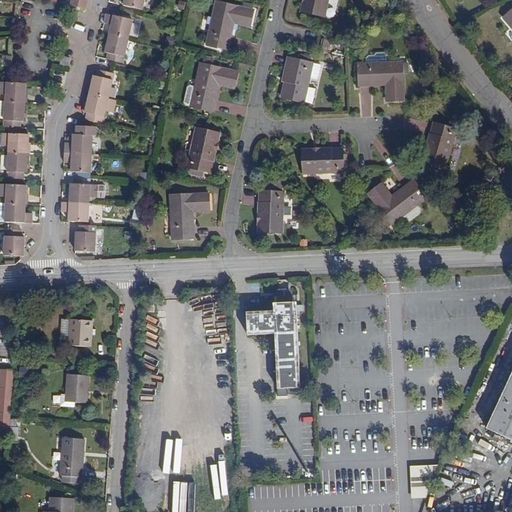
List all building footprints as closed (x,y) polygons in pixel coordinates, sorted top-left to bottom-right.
[(144,0),(123,0),(123,4),(142,9),(144,0)] [(327,0),(304,0),(302,12),(324,17),(327,0)] [(253,11),(217,3),(207,45),(228,50),(234,23),(249,26),(253,11)] [(511,9),(502,18),(511,29),(511,9)] [(109,34),(127,38),(131,20),(113,16),(111,25),(103,23),(101,32),(109,34)] [(122,62),(127,38),(109,34),(105,52),(108,52),(107,59),(122,62)] [(366,64),(358,65),(359,86),(386,85),(387,101),(404,101),(402,62),(386,63),(385,53),(376,54),(373,57),(368,57),(365,59),(366,64)] [(287,82),(286,81),(282,98),(303,103),(309,78),(317,80),(320,65),(312,63),(309,63),(311,57),(299,55),(298,60),(292,59),(287,82)] [(67,66),(69,58),(62,56),(60,64),(67,66)] [(289,58),(284,81),(286,81),(287,82),(292,59),(289,58)] [(187,106),(190,107),(211,112),(218,84),(234,88),(237,72),(200,64),(195,86),(189,85),(184,104),(187,106)] [(90,93),(108,98),(114,73),(98,69),(96,76),(94,75),(90,93)] [(0,94),(5,95),(4,101),(23,102),(24,93),(24,83),(0,81),(0,94)] [(112,111),(115,99),(108,98),(90,93),(88,103),(85,112),(88,113),(86,119),(102,123),(104,117),(106,110),(112,111)] [(0,116),(3,117),(3,126),(19,127),(19,121),(22,121),(23,102),(4,101),(0,100),(0,116)] [(456,130),(434,124),(424,163),(446,169),(456,130)] [(64,152),(91,154),(92,135),(96,135),(96,126),(77,125),(76,134),(73,134),(73,142),(65,142),(64,152)] [(219,134),(196,129),(188,168),(210,173),(219,134)] [(9,145),(8,152),(28,153),(29,145),(30,135),(2,132),(1,145),(9,145)] [(342,149),(302,151),(303,174),(343,172),(342,149)] [(28,153),(8,152),(6,178),(23,179),(23,173),(27,173),(28,153)] [(90,171),(91,154),(64,152),(64,162),(71,162),(71,170),(90,171)] [(391,167),(398,179),(406,175),(399,162),(391,167)] [(427,198),(414,181),(392,197),(382,184),(369,194),(391,224),(427,198)] [(0,196),(4,197),(4,203),(5,203),(24,204),(24,195),(25,186),(0,183),(0,196)] [(70,202),(88,203),(89,197),(97,197),(104,198),(105,184),(97,184),(70,183),(70,193),(70,202)] [(282,193),(260,192),(258,232),(281,233),(282,193)] [(208,194),(170,196),(172,240),(193,239),(192,212),(209,211),(208,194)] [(4,203),(0,202),(0,220),(4,221),(21,222),(30,223),(31,214),(23,213),(24,204),(5,203),(4,203)] [(68,222),(79,223),(88,223),(88,203),(70,202),(67,202),(62,202),(61,211),(68,212),(68,222)] [(75,232),(74,251),(95,252),(96,227),(79,226),(79,232),(75,232)] [(21,230),(4,229),(2,256),(19,257),(21,258),(23,238),(20,238),(21,230)] [(278,287),(278,302),(293,301),(293,286),(278,287)] [(293,301),(278,302),(275,302),(275,309),(248,311),(249,333),(276,332),(277,349),(279,387),(301,386),(297,301),(293,301)] [(69,336),(70,319),(60,318),(60,322),(61,322),(60,336),(69,336)] [(91,335),(91,329),(92,321),(70,319),(69,336),(68,345),(90,347),(91,335)] [(0,376),(0,432),(8,434),(9,419),(13,371),(1,370),(0,376)] [(88,376),(67,374),(66,395),(62,395),(61,406),(74,406),(74,402),(86,403),(88,376)] [(511,374),(487,429),(500,435),(511,440),(511,374)] [(63,438),(60,475),(81,477),(84,439),(63,438)] [(410,468),(411,500),(425,499),(438,467),(410,468)] [(69,511),(70,510),(73,510),(73,498),(50,497),(49,511),(44,511),(43,511),(69,511)]
